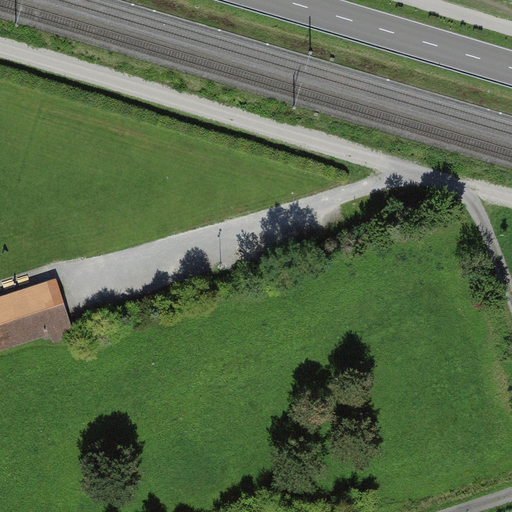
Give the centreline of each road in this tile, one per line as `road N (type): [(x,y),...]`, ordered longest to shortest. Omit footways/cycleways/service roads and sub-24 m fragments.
road 1 (track): [(420,171),(0,47)]
road 2 (primary): [(511,68),(279,0)]
